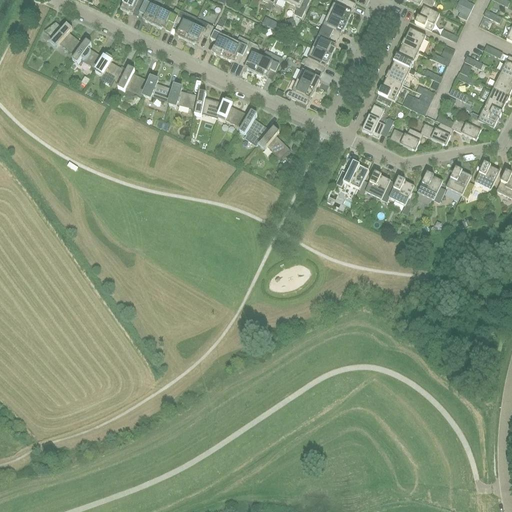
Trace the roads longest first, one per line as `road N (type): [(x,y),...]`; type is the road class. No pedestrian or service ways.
road 1 (residential): [(57,1),(326,130)]
road 2 (residential): [(353,143),(402,164),(497,147),(511,125)]
road 3 (residential): [(353,143),(405,26),(378,13)]
road 4 (unclassified): [(508,511),(503,468),(511,382)]
road 5 (residential): [(326,130),(378,13)]
